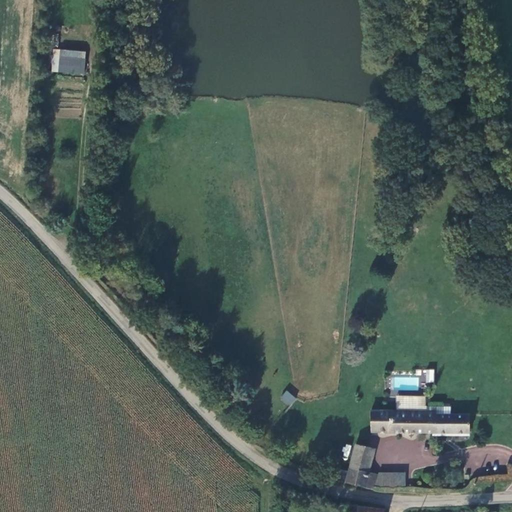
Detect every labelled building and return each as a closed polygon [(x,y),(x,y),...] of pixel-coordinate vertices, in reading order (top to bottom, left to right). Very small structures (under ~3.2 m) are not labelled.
[(77,52),(46,50),(45,65),(76,67),(77,52)] [(422,369),(420,381),(433,383),(434,370),(422,369)] [(290,407),(296,399),(286,390),(279,398),(290,407)] [(438,411),(373,412),(373,432),(470,431),(471,415),(452,414),(451,406),(439,407),(438,411)] [(360,439),(348,481),(377,489),(379,481),(368,477),(378,444),(360,439)]
